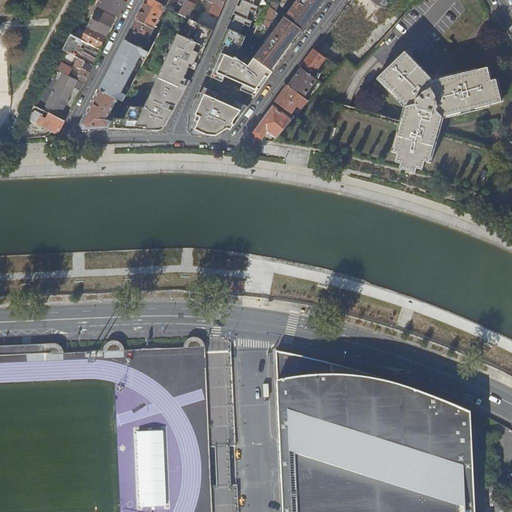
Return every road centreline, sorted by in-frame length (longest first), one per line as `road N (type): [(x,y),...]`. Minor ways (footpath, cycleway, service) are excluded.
road 1 (tertiary): [(248,322),(390,354),(511,406)]
road 2 (residential): [(140,0),(68,142),(169,141)]
road 3 (tertiary): [(0,323),(154,316),(248,322)]
road 4 (residential): [(169,141),(234,147),(339,0)]
road 5 (residential): [(248,322),(257,511)]
road 6 (residential): [(231,0),(169,141)]
road 7 (unknown): [(482,0),(381,97)]
